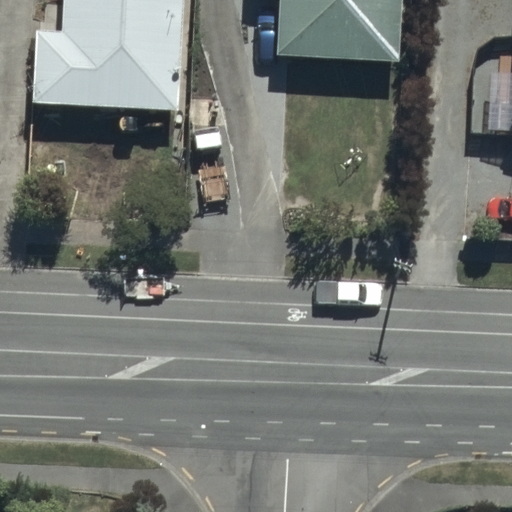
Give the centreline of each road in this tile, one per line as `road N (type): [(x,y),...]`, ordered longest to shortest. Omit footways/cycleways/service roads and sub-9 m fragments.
road 1 (tertiary): [(0,349),(299,362)]
road 2 (tertiary): [(299,362),(511,373)]
road 3 (residential): [(299,362),(291,511)]
